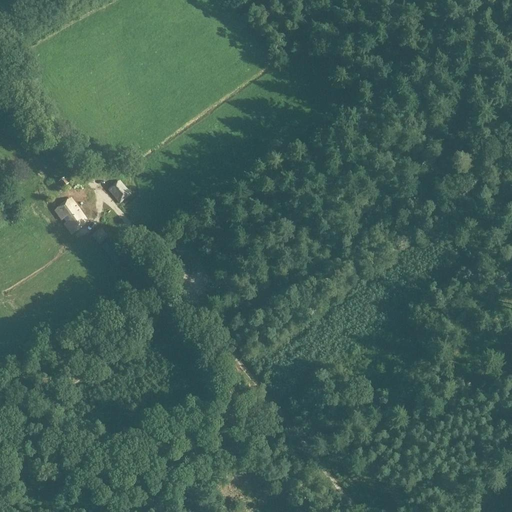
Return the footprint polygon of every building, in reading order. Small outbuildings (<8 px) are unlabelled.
[(59,183),(63,189),(68,185),(64,179),(59,183)] [(119,204),(130,195),(119,181),(108,190),(119,204)] [(72,234),(87,222),(70,200),(55,212),(72,234)] [(174,248),(193,271),(207,260),(188,237),(174,248)] [(48,261),(65,251),(58,239),(41,249),(48,261)] [(117,267),(128,259),(112,240),(101,248),(117,267)]
